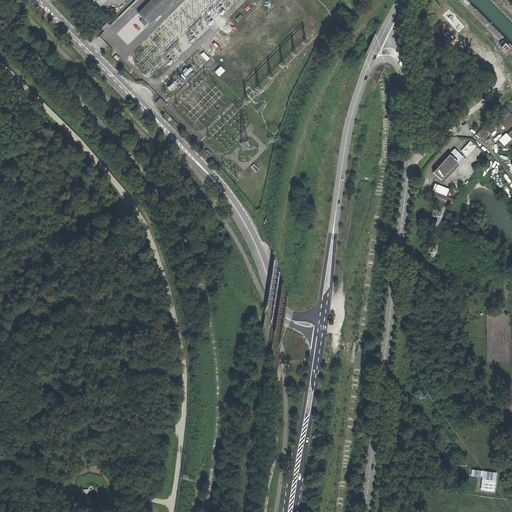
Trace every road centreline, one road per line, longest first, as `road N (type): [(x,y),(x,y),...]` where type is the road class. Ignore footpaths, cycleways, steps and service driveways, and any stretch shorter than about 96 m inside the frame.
road 1 (unclassified): [(406,85),(411,148),(366,511)]
road 2 (track): [(173,511),(185,358),(168,276),(126,195)]
road 3 (secondary): [(91,55),(227,195),(282,306)]
road 4 (secondary): [(370,60),(348,124),(323,317)]
road 5 (secondary): [(319,341),(292,511)]
